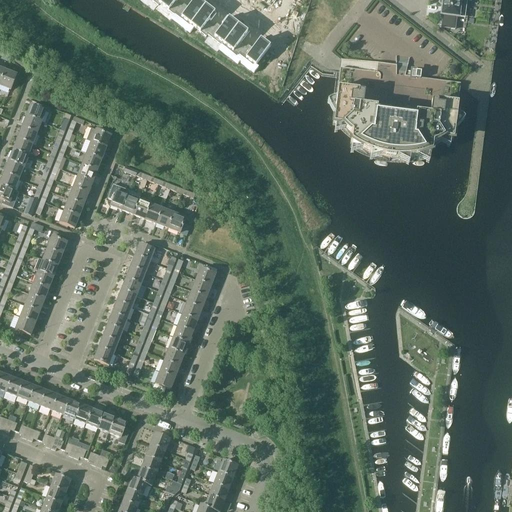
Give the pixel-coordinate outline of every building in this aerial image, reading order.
[(162,0),(159,5),(173,16),(181,6),(175,2),(177,0),(162,0)] [(181,6),(173,16),(188,28),(190,26),(204,8),(195,0),(188,9),(182,5),(181,6)] [(442,0),(440,16),(442,16),(441,28),(455,30),(456,18),(458,18),(459,9),(464,9),(465,0),(442,0)] [(204,8),(190,26),(205,38),(206,36),(212,28),(207,24),(214,15),(204,8)] [(212,28),(206,36),(221,48),(237,27),(228,20),(221,29),(215,24),(212,28)] [(237,27),(221,48),(236,59),(238,57),(245,48),(240,43),(247,34),(237,27)] [(245,48),(238,57),(254,69),(269,49),(264,45),(259,41),(252,50),(247,46),(245,48)] [(421,157),(431,154),(432,145),(443,139),(453,141),(454,132),(460,84),(420,79),(420,73),(412,72),(412,71),(406,70),(410,56),(395,57),(395,66),(341,59),(341,61),(335,107),(332,125),(340,126),(342,126),(344,128),(346,130),(351,135),(350,143),(359,149),(369,153),(379,157),(389,159),(400,160),(410,159),(421,157)] [(5,72),(0,84),(0,87),(11,92),(17,77),(5,72)] [(26,118),(41,124),(45,112),(30,106),(26,118)] [(21,129),(36,135),(41,124),(26,118),(21,129)] [(60,131),(64,133),(69,121),(64,119),(60,131)] [(76,124),(71,122),(67,134),(71,135),(76,124)] [(17,141),(32,146),(36,135),(21,129),(17,141)] [(91,129),(86,141),(91,143),(106,149),(111,137),(91,129)] [(64,133),(60,131),(55,142),(60,144),(64,133)] [(62,145),(67,147),(71,135),(67,134),(62,145)] [(12,152),(27,158),(32,146),(17,141),(12,152)] [(60,144),(55,142),(51,154),(55,155),(60,144)] [(91,143),(86,155),(101,161),(106,149),(91,143)] [(58,156),(62,158),(67,147),(62,145),(58,156)] [(8,164),(23,170),(27,158),(12,152),(8,164)] [(55,155),(51,154),(46,165),(51,167),(55,155)] [(97,171),(101,161),(86,155),(82,165),(97,171)] [(53,168),(58,169),(62,158),(58,156),(53,168)] [(23,170),(8,164),(4,175),(19,181),(23,170)] [(51,167),(46,165),(42,177),(46,179),(51,167)] [(93,183),(97,171),(82,165),(77,177),(93,183)] [(49,179),(53,181),(58,169),(53,168),(49,179)] [(123,172),(135,177),(137,173),(125,168),(123,172)] [(146,181),(148,177),(137,173),(135,177),(146,181)] [(0,184),(0,187),(14,193),(19,181),(4,175),(0,184)] [(46,179),(42,177),(37,188),(42,190),(46,179)] [(77,177),(73,189),(88,195),(93,183),(77,177)] [(158,186),(159,181),(148,177),(146,181),(158,186)] [(45,191),(49,192),(53,181),(49,179),(45,191)] [(169,190),(171,186),(159,181),(158,186),(169,190)] [(171,186),(169,190),(182,195),(183,191),(171,186)] [(14,193),(0,187),(0,201),(9,205),(14,193)] [(42,190),(37,188),(33,200),(37,202),(42,190)] [(73,189),(68,200),(84,206),(88,195),(73,189)] [(40,202),(44,204),(49,192),(45,191),(40,202)] [(193,200),(194,195),(183,191),(182,195),(193,200)] [(110,208),(122,212),(128,197),(116,193),(110,208)] [(122,212),(134,217),(140,202),(128,197),(122,212)] [(37,202),(33,200),(28,212),(32,214),(37,202)] [(79,217),(84,206),(68,200),(64,211),(79,217)] [(44,204),(40,202),(35,214),(40,216),(44,204)] [(134,217),(145,221),(151,206),(140,202),(134,217)] [(145,221),(157,226),(163,211),(151,206),(145,221)] [(79,217),(64,211),(59,224),(74,230),(79,217)] [(157,226),(168,230),(174,215),(163,211),(157,226)] [(186,220),(174,215),(168,230),(180,235),(186,220)] [(17,239),(22,241),(27,228),(22,226),(17,239)] [(24,242),(29,243),(34,231),(29,229),(24,242)] [(67,248),(72,249),(75,240),(66,236),(64,241),(69,243),(67,248)] [(47,250),(62,256),(67,244),(51,238),(47,250)] [(22,241),(17,239),(13,250),(17,252),(22,241)] [(20,253),(24,255),(29,243),(24,242),(20,253)] [(134,258),(149,263),(154,251),(139,246),(134,258)] [(8,262),(13,263),(17,252),(13,250),(8,262)] [(42,261),(58,267),(62,256),(47,250),(42,261)] [(15,265),(20,266),(24,255),(20,253),(15,265)] [(145,275),(149,263),(134,258),(130,269),(145,275)] [(171,258),(166,270),(171,272),(176,260),(171,258)] [(38,272),(38,273),(53,279),(58,267),(42,261),(37,259),(33,270),(38,272)] [(182,263),(178,261),(173,273),(178,275),(182,263)] [(4,273),(8,275),(13,263),(8,262),(4,273)] [(20,266),(15,265),(11,276),(15,277),(20,266)] [(130,269),(125,281),(140,287),(145,275),(130,269)] [(166,270),(162,281),(166,283),(171,272),(166,270)] [(200,270),(196,282),(211,288),(216,276),(200,270)] [(0,284),(4,286),(8,275),(4,273),(0,282),(0,284)] [(33,284),(49,290),(53,279),(38,273),(33,284)] [(173,286),(178,275),(173,273),(169,284),(173,286)] [(7,287),(11,289),(15,277),(11,276),(7,287)] [(125,281),(121,293),(136,298),(140,287),(125,281)] [(162,281),(157,293),(162,294),(166,283),(162,281)] [(196,282),(191,293),(207,299),(211,288),(196,282)] [(29,296),(44,302),(49,290),(33,284),(29,296)] [(169,284),(164,297),(168,298),(173,286),(169,284)] [(2,299),(6,301),(11,289),(7,287),(2,299)] [(121,293),(117,304),(132,310),(136,298),(121,293)] [(153,304),(157,306),(162,294),(157,293),(153,304)] [(191,293),(186,305),(202,311),(207,299),(191,293)] [(44,302),(29,296),(24,307),(40,314),(44,302)] [(164,297),(159,308),(164,309),(168,298),(164,297)] [(117,304),(112,315),(127,321),(132,310),(117,304)] [(148,316),(153,318),(157,306),(153,304),(148,316)] [(186,305),(182,316),(197,322),(202,311),(186,305)] [(20,319),(35,325),(40,314),(24,307),(20,319)] [(159,308),(155,319),(160,321),(164,309),(159,308)] [(112,315),(108,326),(123,332),(127,321),(112,315)] [(153,318),(148,316),(144,327),(148,329),(153,318)] [(182,316),(178,328),(193,334),(197,322),(182,316)] [(35,325),(20,319),(15,331),(31,337),(35,325)] [(150,330),(155,332),(160,321),(155,319),(150,330)] [(144,340),(148,329),(144,327),(143,328),(138,325),(136,330),(142,332),(139,338),(144,340)] [(108,326),(103,338),(118,344),(123,332),(108,326)] [(178,328),(173,339),(189,345),(193,334),(178,328)] [(155,332),(150,330),(146,342),(151,344),(155,332)] [(103,338),(99,350),(114,356),(118,344),(103,338)] [(139,338),(134,351),(139,352),(144,340),(139,338)] [(173,339),(169,350),(184,356),(189,345),(173,339)] [(151,344),(146,342),(141,353),(146,355),(151,344)] [(109,368),(114,356),(99,350),(94,362),(109,368)] [(169,350),(164,362),(180,368),(184,356),(169,350)] [(134,351),(130,362),(135,364),(139,352),(134,351)] [(141,353),(137,365),(142,367),(146,355),(141,353)] [(125,374),(130,376),(135,364),(130,362),(125,374)] [(164,362),(160,374),(175,380),(180,368),(164,362)] [(137,365),(132,377),(137,378),(142,367),(137,365)] [(170,392),(175,380),(160,374),(155,386),(170,392)] [(0,375),(0,392),(5,394),(11,379),(0,375)] [(17,399),(23,384),(11,379),(5,394),(17,399)] [(23,384),(17,399),(28,403),(34,388),(23,384)] [(34,388),(28,403),(40,408),(46,393),(34,388)] [(46,393),(40,408),(51,412),(57,397),(46,393)] [(63,417),(69,402),(57,397),(51,412),(63,417)] [(81,406),(69,402),(63,417),(75,422),(81,406)] [(92,411),(81,406),(75,422),(86,426),(92,411)] [(86,426),(97,431),(103,415),(92,411),(86,426)] [(97,431),(109,435),(115,420),(103,415),(97,431)] [(130,432),(124,430),(126,425),(115,420),(109,435),(120,440),(118,444),(124,447),(130,432)] [(9,434),(10,431),(13,423),(8,421),(3,432),(9,434)] [(25,428),(22,436),(21,439),(27,441),(31,430),(25,428)] [(32,443),(33,440),(36,432),(31,430),(27,441),(32,443)] [(62,440),(64,433),(57,430),(54,437),(62,440)] [(155,436),(150,448),(165,454),(169,442),(155,436)] [(45,445),(44,448),(50,450),(54,439),(48,437),(45,445)] [(56,449),(59,441),(54,439),(50,450),(55,452),(56,449)] [(68,454),(67,457),(73,459),(77,449),(71,446),(68,454)] [(150,448),(145,459),(160,465),(165,454),(150,448)] [(82,451),(77,449),(73,459),(78,461),(79,459),(82,451)] [(91,463),(90,466),(96,468),(100,458),(94,455),(91,463)] [(199,459),(195,457),(189,470),(194,472),(199,459)] [(100,458),(96,468),(101,470),(102,467),(105,460),(100,458)] [(141,470),(156,476),(160,465),(145,459),(141,470)] [(189,463),(185,461),(180,473),(185,474),(189,463)] [(218,474),(233,480),(238,468),(222,462),(218,474)] [(16,475),(22,477),(26,465),(20,463),(16,475)] [(24,478),(31,481),(35,468),(29,466),(24,478)] [(136,482),(146,486),(151,488),(156,476),(141,470),(136,482)] [(180,473),(176,484),(180,486),(185,474),(180,473)] [(213,485),(228,491),(233,480),(218,474),(213,485)] [(50,489),(65,495),(70,483),(55,477),(50,489)] [(127,491),(142,497),(146,486),(136,482),(131,480),(127,491)] [(208,497),(224,503),(228,491),(213,485),(208,497)] [(46,500),(61,506),(65,495),(50,489),(46,500)] [(122,503),(137,509),(142,497),(127,491),(122,503)] [(204,508),(212,511),(220,511),(224,503),(208,497),(204,508)] [(41,511),(43,511),(58,511),(61,506),(46,500),(41,511)] [(136,511),(137,509),(122,503),(118,511),(136,511)]
